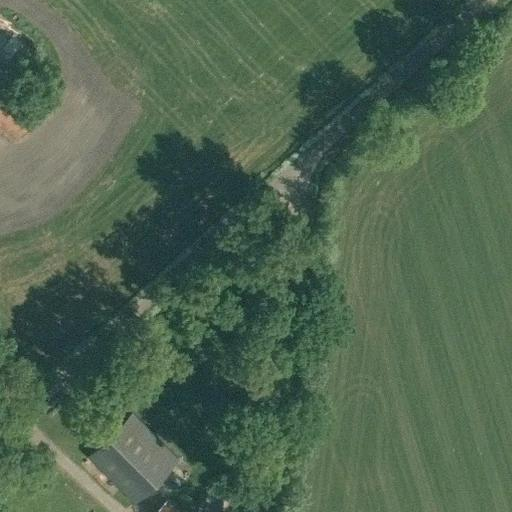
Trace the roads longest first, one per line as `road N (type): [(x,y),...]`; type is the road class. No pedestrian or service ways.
road 1 (unclassified): [(0,432),(306,165)]
road 2 (unclassified): [(257,511),(306,165)]
road 3 (unclassified): [(306,165),(488,0)]
